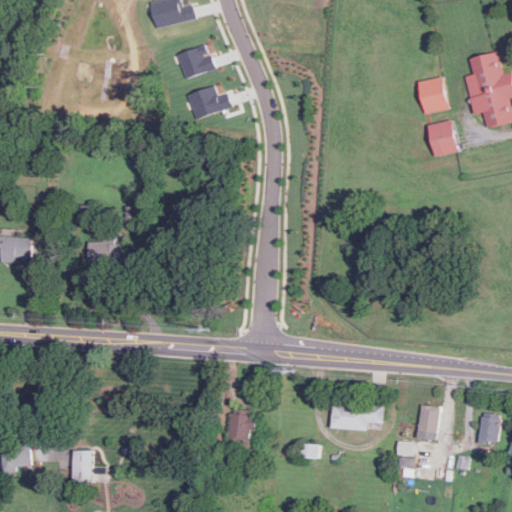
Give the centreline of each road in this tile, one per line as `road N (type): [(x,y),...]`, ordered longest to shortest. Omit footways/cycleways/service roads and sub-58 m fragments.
road 1 (secondary): [(61,335),(511,373)]
road 2 (residential): [(264,350),(274,139),(269,103),(228,0)]
